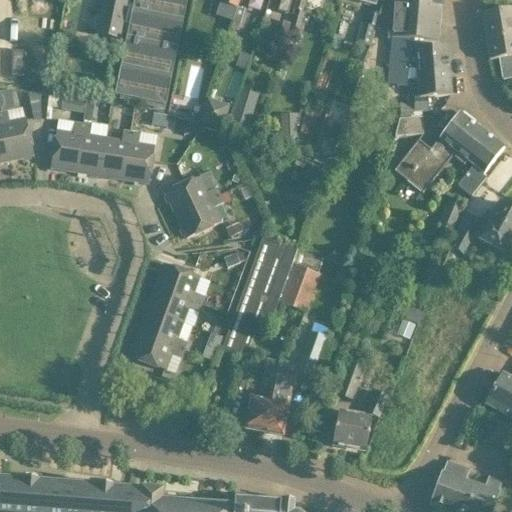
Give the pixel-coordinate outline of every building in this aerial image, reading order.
[(104,0),(96,36),(121,42),(129,4),(129,0),(104,0)] [(165,107),(187,0),(134,0),(114,96),(165,107)] [(237,9),(238,9),(238,7),(240,0),(221,0),(221,4),(237,9)] [(276,0),(281,1),(278,12),(287,15),(291,0),(276,0)] [(305,2),(297,0),(296,0),(294,10),(302,13),(305,2)] [(406,87),(407,81),(410,51),(439,49),(439,44),(440,44),(443,6),(396,2),(388,86),(406,87)] [(221,4),(216,17),(232,22),(233,21),(235,16),(237,9),(221,4)] [(237,9),(235,16),(242,18),(245,9),(238,7),(238,9),(237,9)] [(511,10),(482,15),(487,45),(503,42),(503,39),(511,37),(511,10)] [(18,13),(10,76),(54,81),(61,18),(18,13)] [(362,25),(356,44),(370,48),(379,18),(369,15),(366,26),(362,25)] [(283,22),(276,44),(286,47),(288,41),(293,25),(283,22)] [(298,44),(304,26),(293,23),(293,25),(288,41),(298,44)] [(503,42),(487,45),(489,62),(490,62),(493,61),(499,61),(502,81),(511,79),(511,37),(503,39),(503,42)] [(410,51),(407,81),(418,82),(418,75),(433,74),(434,78),(450,77),(447,48),(439,49),(410,51)] [(415,100),(414,100),(414,107),(415,112),(418,112),(428,111),(427,99),(452,97),(450,77),(434,78),(433,74),(418,75),(418,82),(420,100),(415,100)] [(63,99),(61,110),(84,114),(85,103),(63,99)] [(200,124),(221,131),(228,108),(208,101),(205,108),(200,124)] [(82,126),(74,174),(98,177),(104,142),(88,139),(94,104),(86,102),(85,103),(84,114),(84,115),(82,126)] [(196,106),(194,122),(200,124),(205,108),(196,106)] [(235,110),(228,133),(243,138),(250,115),(235,110)] [(504,149),(459,113),(447,129),(439,139),(430,151),(418,142),(393,172),(422,195),(452,157),(464,167),(467,163),(473,167),(457,186),(471,198),(486,179),(482,177),(504,149)] [(0,114),(0,126),(8,162),(32,157),(25,122),(8,126),(5,114),(0,114)] [(401,122),(395,138),(423,135),(422,120),(414,120),(401,122)] [(300,121),(282,122),(283,139),(296,139),(296,127),(301,127),(300,121)] [(49,170),(74,174),(82,126),(74,125),(72,136),(55,134),(49,170)] [(191,125),(183,128),(186,136),(194,133),(191,125)] [(104,142),(98,177),(123,181),(130,134),(122,133),(121,145),(104,142)] [(130,134),(123,181),(148,185),(153,149),(137,147),(139,136),(130,134)] [(164,195),(175,217),(219,197),(215,189),(206,194),(199,178),(164,195)] [(240,191),(245,201),(252,198),(247,187),(240,191)] [(222,205),(219,197),(175,217),(186,240),(220,224),(213,209),(222,205)] [(439,228),(452,233),(461,209),(448,204),(439,228)] [(488,216),(475,240),(503,254),(511,237),(511,210),(500,204),(493,219),(488,216)] [(242,232),(239,225),(227,231),(230,238),(242,232)] [(471,237),(462,232),(453,250),(462,255),(471,237)] [(245,360),(261,314),(260,314),(283,247),(263,240),(222,352),(245,360)] [(284,247),(260,314),(261,314),(273,318),(274,315),(279,317),(283,307),(304,315),(313,290),(314,291),(315,290),(313,289),(318,277),(317,277),(318,274),(322,262),(284,247)] [(236,254),(224,259),(228,269),(245,262),(242,253),(236,255),(236,254)] [(163,266),(155,290),(200,306),(203,299),(192,295),(198,279),(163,266)] [(155,290),(146,313),(182,325),(187,310),(197,314),(200,306),(155,290)] [(405,307),(400,320),(417,326),(422,313),(405,307)] [(146,313),(138,336),(183,352),(186,344),(176,340),(182,325),(146,313)] [(402,322),(397,335),(409,340),(414,326),(402,322)] [(211,324),(207,334),(217,337),(221,328),(211,324)] [(276,365),(263,434),(283,438),(294,378),(299,371),(311,374),(323,338),(311,334),(301,365),(287,362),(287,364),(286,363),(286,362),(279,361),(279,363),(277,363),(277,365),(276,365)] [(205,351),(202,358),(215,363),(224,340),(217,337),(211,335),(205,351)] [(180,360),(183,352),(138,336),(129,359),(164,372),(170,356),(180,360)] [(367,366),(350,359),(336,395),(353,402),(367,366)] [(245,431),(263,434),(276,365),(267,363),(265,374),(264,374),(259,400),(250,399),(245,431)] [(194,374),(190,387),(204,391),(208,378),(194,374)] [(511,381),(502,376),(486,406),(511,419),(511,381)] [(378,419),(388,399),(375,393),(366,414),(378,419)] [(365,452),(370,420),(337,415),(332,446),(365,452)] [(511,455),(511,431),(496,423),(487,442),(511,455)] [(430,506),(446,511),(492,511),(499,494),(497,494),(501,485),(488,480),(484,489),(466,482),(469,473),(446,464),(443,474),(442,473),(430,506)] [(0,511),(131,511),(133,490),(0,479),(0,511)] [(133,490),(131,511),(231,511),(232,508),(161,502),(162,492),(133,490)] [(231,511),(298,511),(299,511),(297,511),(296,511),(292,511),(294,503),(287,501),(278,500),(278,503),(265,501),(265,499),(263,498),(263,501),(250,500),(251,498),(249,497),(249,500),(236,499),(236,496),(233,496),(232,508),(231,511)]
